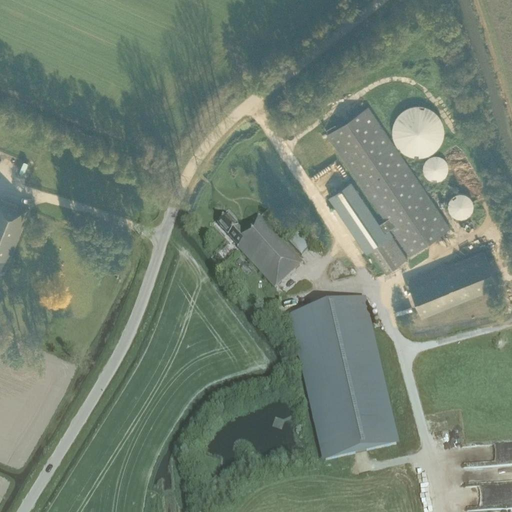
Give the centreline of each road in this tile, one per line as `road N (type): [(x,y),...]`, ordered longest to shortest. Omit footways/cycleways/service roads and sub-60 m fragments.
road 1 (tertiary): [(25,511),(120,356),(183,181),(209,140),(383,0)]
road 2 (track): [(164,240),(0,180)]
